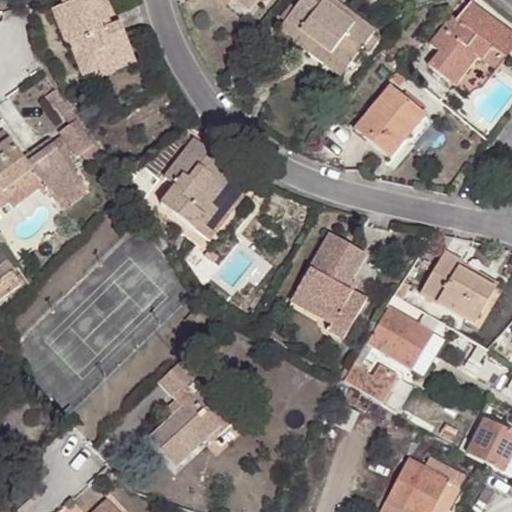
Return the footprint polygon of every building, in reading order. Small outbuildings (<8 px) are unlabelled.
[(60,0),(63,6),(70,25),(62,28),(69,44),(76,62),(92,55),(99,72),(132,58),(113,8),(105,11),(101,0),(60,0)] [(232,0),(248,11),(256,0),(232,0)] [(327,4),(329,0),(300,0),(279,28),(294,40),(292,43),(308,54),(316,44),(348,69),(361,51),(366,55),(375,42),(371,38),(374,34),(341,8),(338,13),(327,4)] [(341,8),(330,0),(329,0),(327,4),(338,13),(341,8)] [(429,67),(448,83),(458,71),(464,75),(476,59),(482,63),(491,52),(505,62),(511,52),(511,36),(469,4),(455,20),(452,18),(429,46),(438,54),(429,67)] [(70,25),(63,6),(51,12),(65,46),(69,44),(62,28),(70,25)] [(316,44),(308,54),(340,79),(348,69),(316,44)] [(496,74),(505,62),(491,52),(482,63),(496,74)] [(135,65),(132,58),(99,72),(101,79),(135,65)] [(473,63),(457,90),(471,98),(487,72),(473,63)] [(408,77),(400,70),(391,81),(399,88),(408,77)] [(458,71),(448,83),(455,88),(464,75),(458,71)] [(405,141),(425,117),(390,89),(354,131),(389,160),(405,141)] [(431,123),(425,117),(405,141),(411,147),(431,123)] [(0,214),(13,205),(7,196),(38,174),(49,190),(61,206),(87,188),(77,173),(81,170),(75,162),(78,160),(81,164),(86,160),(92,169),(104,160),(75,125),(58,137),(62,143),(53,149),(49,143),(22,162),(4,135),(0,138),(0,214)] [(204,219),(208,223),(231,194),(229,191),(237,181),(209,157),(211,154),(194,140),(163,178),(173,187),(159,206),(193,232),(204,219)] [(13,205),(18,212),(49,190),(38,174),(7,196),(13,205)] [(231,194),(208,223),(217,230),(249,190),(237,181),(229,191),(231,194)] [(61,206),(67,216),(94,197),(87,188),(61,206)] [(321,311),(316,321),(330,329),(327,334),(341,344),(364,305),(350,296),(343,292),(348,285),(364,258),(329,237),(294,295),(321,311)] [(458,270),(462,263),(445,253),(420,294),(473,326),(493,292),(458,270)] [(497,285),(462,263),(458,270),(493,292),(497,285)] [(343,292),(350,296),(354,288),(348,285),(343,292)] [(289,303),(316,321),(321,311),(294,295),(289,303)] [(400,300),(395,297),(390,305),(395,308),(400,300)] [(368,345),(367,344),(360,356),(365,359),(372,348),(379,352),(396,363),(419,327),(390,309),(368,345)] [(426,317),(419,327),(434,335),(439,326),(426,317)] [(434,335),(419,327),(396,363),(412,372),(434,335)] [(455,339),(441,356),(460,370),(473,351),(455,339)] [(372,348),(365,359),(372,363),(379,352),(372,348)] [(360,356),(345,383),(383,406),(391,391),(389,390),(397,378),(381,367),(373,380),(367,376),(369,371),(361,365),(365,359),(360,356)] [(153,401),(177,380),(163,363),(139,384),(153,401)] [(206,436),(228,415),(197,381),(136,437),(163,467),(202,432),(206,436)] [(372,402),(350,391),(344,402),(366,414),(372,402)] [(511,435),(484,421),(467,455),(501,473),(511,452),(511,435)] [(511,452),(501,473),(511,479),(511,452)] [(424,469),(409,461),(381,511),(447,511),(466,478),(429,458),(424,469)] [(117,511),(101,495),(85,511),(86,511),(117,511)]
